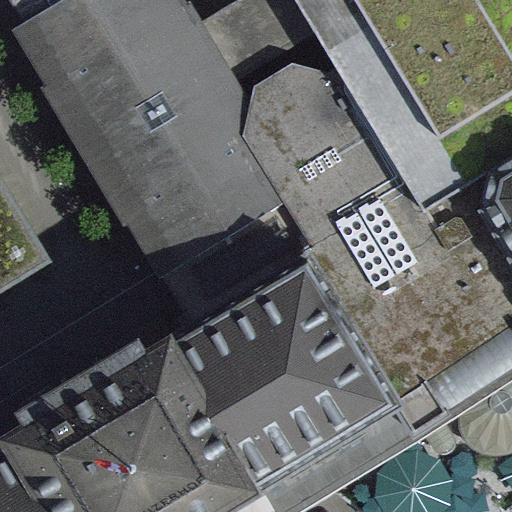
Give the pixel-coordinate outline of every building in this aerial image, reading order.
[(12,41),(188,336),(297,272),(398,212),(308,64),(243,103),(181,0),(2,0),(23,34),(12,41)] [(456,200),(511,166),(511,0),(269,0),(308,64),(398,212),(408,229),(456,200)] [(511,166),(456,200),(511,291),(511,166)] [(0,292),(56,260),(0,167),(0,292)] [(332,490),(363,511),(500,511),(511,505),(511,291),(456,200),(408,229),(398,212),(297,272),(403,449),(332,490)] [(0,511),(295,511),(332,490),(403,449),(297,272),(188,336),(146,361),(143,356),(0,440),(0,511)]
